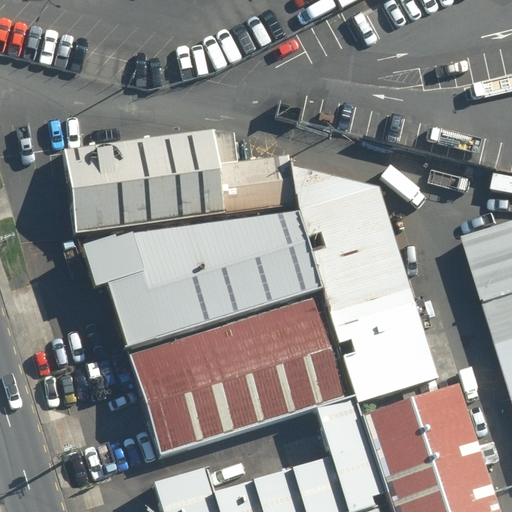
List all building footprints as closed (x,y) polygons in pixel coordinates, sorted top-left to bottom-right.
[(329,0),(337,14),(362,0),(329,0)] [(57,130),(72,238),(288,209),(282,159),(217,167),(212,134),(146,143),(142,118),(57,130)] [(437,382),(374,190),(287,170),(293,217),(353,400),(356,408),(437,382)] [(105,289),(125,352),(315,293),(291,217),(124,238),(81,252),(93,292),(105,289)] [(511,226),(459,244),(511,404),(511,226)] [(159,463),(341,404),(306,298),(125,357),(159,463)] [(491,511),(450,386),(358,416),(389,511),(491,511)] [(157,511),(369,511),(388,506),(358,416),(356,408),(353,400),(308,415),(323,461),(214,496),(206,470),(150,488),(157,511)]
